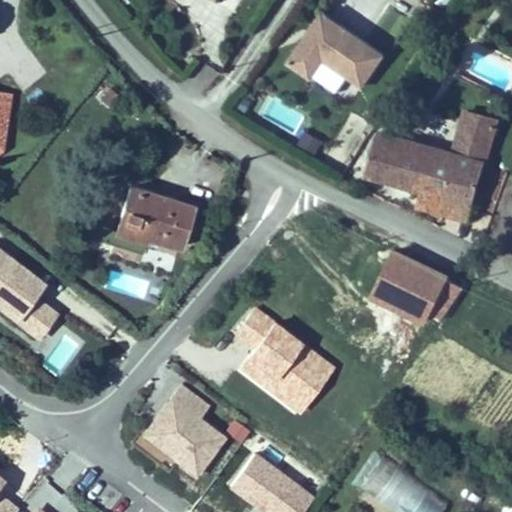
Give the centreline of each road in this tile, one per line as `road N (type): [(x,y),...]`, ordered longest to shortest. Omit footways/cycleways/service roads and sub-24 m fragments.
road 1 (residential): [(287,169),(94,435)]
road 2 (residential): [(287,169),(145,67),(91,0)]
road 3 (residential): [(511,284),(287,169)]
